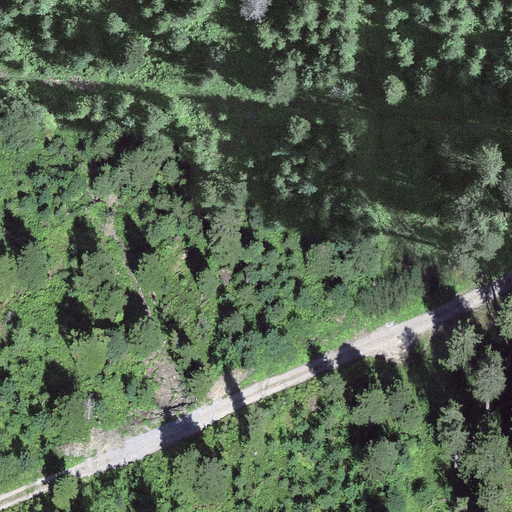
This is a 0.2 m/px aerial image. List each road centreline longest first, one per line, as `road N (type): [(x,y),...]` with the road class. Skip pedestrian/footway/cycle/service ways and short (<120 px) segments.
road 1 (track): [(511,270),(0,502)]
road 2 (track): [(0,78),(511,106)]
